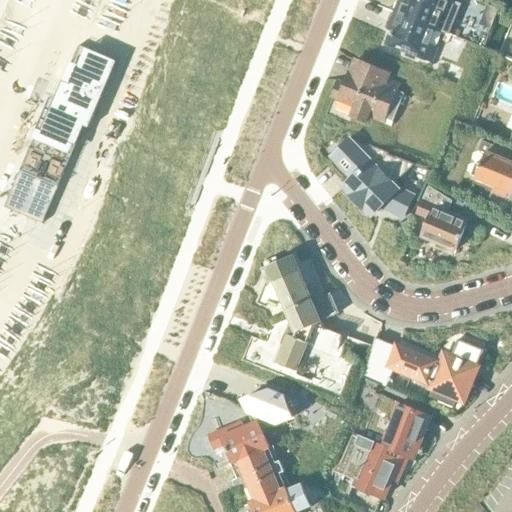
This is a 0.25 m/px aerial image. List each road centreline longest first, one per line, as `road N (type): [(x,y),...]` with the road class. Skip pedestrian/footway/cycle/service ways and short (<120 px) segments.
road 1 (tertiary): [(268,161),(125,511)]
road 2 (residential): [(268,161),(390,304),(429,313),(511,291)]
road 3 (tertiary): [(331,0),(268,161)]
road 4 (tertiary): [(421,511),(511,402)]
